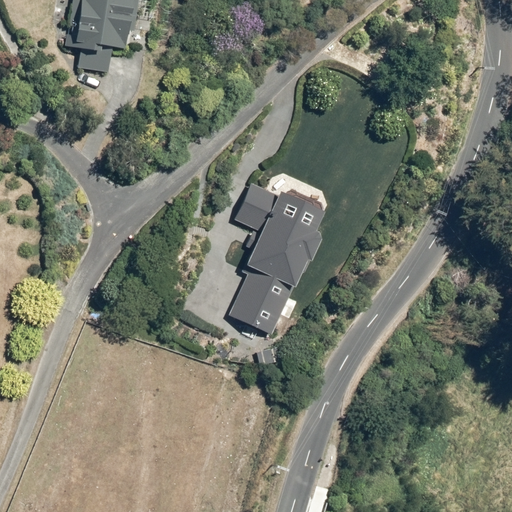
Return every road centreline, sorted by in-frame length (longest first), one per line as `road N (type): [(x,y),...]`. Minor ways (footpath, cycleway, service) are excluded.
road 1 (residential): [(350,0),(119,214),(0,478)]
road 2 (residential): [(502,0),(502,52),(481,147),(433,245),(345,361),(293,511)]
